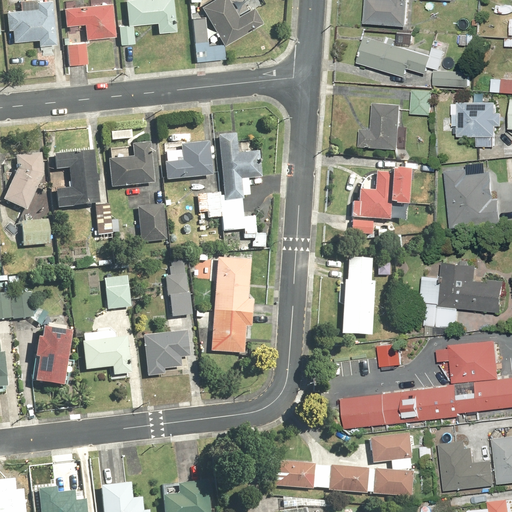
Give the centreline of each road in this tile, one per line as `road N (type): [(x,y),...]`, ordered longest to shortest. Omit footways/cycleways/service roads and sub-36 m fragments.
road 1 (residential): [(0,442),(259,412),(274,401),(284,388),(308,76)]
road 2 (residential): [(0,108),(308,76)]
